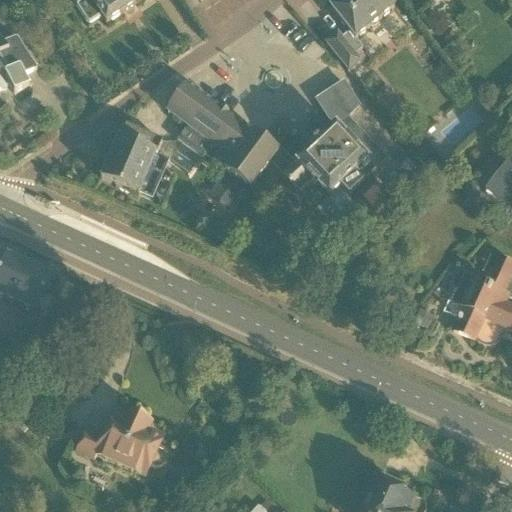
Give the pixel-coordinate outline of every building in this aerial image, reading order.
[(88,0),(76,8),(88,27),(101,19),(106,26),(136,7),(135,6),(145,0),(88,0)] [(394,11),(385,0),(343,0),(330,11),(349,34),(341,40),(338,35),(326,45),(349,72),(360,63),(354,56),(363,50),(356,41),(394,11)] [(33,62),(18,40),(17,40),(5,48),(0,42),(0,92),(9,87),(13,95),(15,96),(16,95),(28,88),(29,86),(29,85),(25,79),(36,72),(37,70),(37,69),(33,62)] [(330,93),(347,120),(359,108),(344,84),(330,93)] [(344,139),(336,130),(335,130),(320,144),(319,144),(311,151),(312,152),(295,168),(280,151),(278,153),(254,136),(255,135),(189,88),(189,87),(188,86),(167,114),(187,131),(178,143),(202,160),(204,157),(213,163),(212,164),(225,173),(225,174),(246,191),(271,160),(286,176),(282,179),(293,193),(296,193),(313,212),(314,211),(344,242),(357,231),(368,220),(347,199),(348,199),(362,185),(376,172),(350,146),(354,142),(347,136),(344,139)] [(139,198),(140,196),(153,202),(169,162),(157,157),(163,143),(126,128),(121,140),(119,139),(101,181),(139,198)] [(437,157),(424,169),(431,176),(443,165),(437,157)] [(511,214),(511,159),(485,194),(511,214)] [(242,196),(242,195),(226,183),(221,180),(207,199),(228,215),(242,196)] [(0,298),(29,312),(45,276),(0,254),(0,298)] [(503,297),(511,276),(511,267),(490,258),(483,274),(489,277),(484,288),(466,280),(459,295),(469,299),(454,333),(474,343),(484,320),(511,332),(511,310),(503,306),(507,298),(503,297)] [(6,322),(0,333),(0,340),(5,342),(13,325),(6,322)] [(13,325),(5,342),(12,346),(20,329),(13,325)] [(0,397),(9,379),(7,378),(20,350),(0,341),(0,397)] [(151,426),(124,414),(121,422),(113,418),(102,442),(85,434),(76,455),(94,463),(96,459),(145,481),(151,469),(155,471),(166,468),(168,463),(164,454),(157,451),(162,441),(148,434),(151,426)] [(420,504),(386,489),(383,497),(366,489),(361,500),(367,502),(362,511),(425,511),(424,507),(420,504)]
